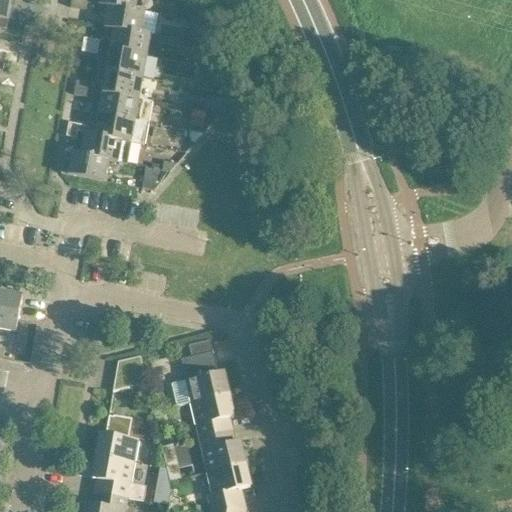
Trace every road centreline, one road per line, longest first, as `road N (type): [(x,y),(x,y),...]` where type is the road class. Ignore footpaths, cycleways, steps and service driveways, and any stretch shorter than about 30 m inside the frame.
road 1 (tertiary): [(392,511),(396,395),(380,250)]
road 2 (tertiary): [(380,250),(304,0)]
road 3 (residential): [(289,511),(242,322)]
road 4 (unclassified): [(242,322),(67,292)]
road 5 (unclassified): [(380,250),(459,240),(484,222),(511,170)]
road 6 (unclassified): [(22,511),(43,393)]
